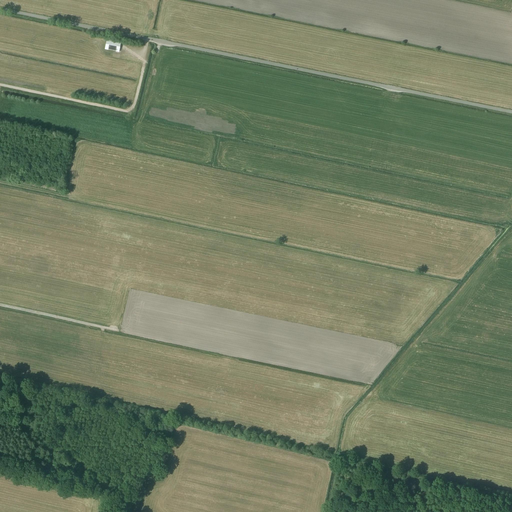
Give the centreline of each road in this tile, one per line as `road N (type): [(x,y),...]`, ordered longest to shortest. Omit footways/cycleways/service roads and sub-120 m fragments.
road 1 (unclassified): [(0,9),(511,112)]
road 2 (track): [(0,466),(104,492),(122,511)]
road 3 (track): [(83,487),(83,460),(30,442),(11,420),(10,399)]
